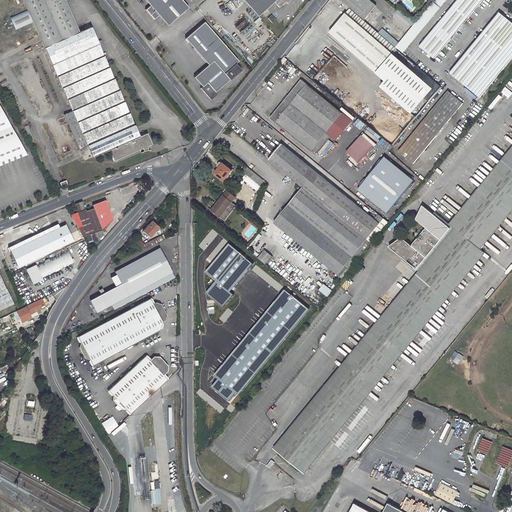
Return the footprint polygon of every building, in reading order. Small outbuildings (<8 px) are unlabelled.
[(23,0),(44,48),(78,33),(63,0),(23,0)] [(189,7),(182,0),(145,0),(151,6),(146,10),(155,20),(159,15),(168,26),(189,7)] [(242,0),(258,17),(274,2),(276,0),(242,0)] [(376,5),(369,0),(340,0),(349,8),(363,20),(369,14),(375,6),(376,5)] [(406,55),(403,52),(445,0),(433,0),(416,22),(412,26),(398,43),(395,47),(397,49),(405,56),(406,55)] [(457,0),(420,46),(435,58),(482,0),(457,0)] [(396,12),(412,26),(416,22),(399,7),(396,11),(396,12)] [(349,8),(345,12),(393,53),(397,49),(395,47),(379,33),(363,20),(349,8)] [(393,53),(345,12),(329,31),(377,72),(393,53)] [(511,58),(511,22),(499,12),(450,73),(480,98),(511,58)] [(268,18),(272,23),(276,19),(272,15),(268,18)] [(204,22),(186,38),(209,65),(213,61),(224,74),(235,64),(238,62),(204,22)] [(108,151),(138,138),(91,28),(78,33),(44,48),(71,111),(64,115),(79,149),(88,146),(93,157),(108,151)] [(379,33),(395,47),(398,43),(382,29),(379,33)] [(393,53),(377,72),(386,80),(381,86),(413,112),(433,88),(393,53)] [(213,61),(209,65),(194,77),(203,87),(207,83),(215,92),(229,80),(224,74),(213,61)] [(235,64),(224,74),(229,80),(241,70),(235,64)] [(351,121),(301,79),(270,117),(314,153),(318,149),(319,150),(331,136),(336,139),(351,121)] [(217,94),(215,92),(207,83),(203,87),(201,88),(211,100),(217,94)] [(464,104),(449,91),(399,152),(414,164),(464,104)] [(0,161),(25,151),(0,108),(0,161)] [(138,138),(108,151),(113,162),(152,145),(147,134),(138,138)] [(361,134),(345,151),(357,162),(373,146),(361,134)] [(444,297),(482,249),(481,248),(511,209),(511,142),(449,222),(437,212),(436,214),(433,212),(423,204),(416,219),(424,225),(412,241),(404,234),(391,244),(420,268),(347,358),(351,362),(278,452),(299,470),(337,423),(360,395),(371,381),(374,383),(429,315),(444,297)] [(375,220),(283,145),(270,160),(304,188),(276,223),(338,274),(380,224),(375,220)] [(414,180),(385,157),(358,190),(388,213),(414,180)] [(232,170),(222,163),(220,162),(217,165),(218,168),(220,169),(216,174),(225,181),(232,170)] [(241,162),(238,166),(263,188),(266,183),(241,162)] [(237,195),(229,189),(220,202),(228,208),(237,195)] [(92,204),(94,208),(102,229),(112,219),(105,199),(92,204)] [(77,212),(82,225),(78,227),(83,236),(86,235),(88,241),(96,238),(97,240),(103,233),(101,229),(102,229),(94,208),(86,210),(83,201),(74,204),(77,212)] [(220,202),(214,210),(222,216),(228,208),(220,202)] [(78,227),(82,225),(77,212),(71,215),(78,227)] [(379,215),(375,220),(380,224),(338,274),(343,278),(389,223),(379,215)] [(150,237),(158,227),(162,231),(164,229),(152,218),(150,220),(152,221),(143,231),(150,237)] [(59,227),(58,224),(9,248),(10,251),(59,227)] [(19,268),(74,241),(65,224),(59,227),(10,251),(19,268)] [(165,239),(163,236),(146,244),(147,247),(165,239)] [(140,250),(146,244),(138,237),(132,243),(140,250)] [(254,264),(230,244),(207,271),(217,280),(207,292),(224,307),(234,294),(230,291),(254,264)] [(36,265),(68,250),(67,248),(35,263),(36,265)] [(89,301),(95,313),(172,272),(159,248),(115,271),(121,283),(89,301)] [(305,474),(485,252),(482,249),(444,297),(429,315),(374,383),(371,381),(360,395),(337,423),(299,470),(305,474)] [(74,263),(68,250),(36,265),(42,278),(74,263)] [(274,257),(265,250),(258,258),(267,265),(274,257)] [(32,283),(42,278),(36,265),(26,270),(32,283)] [(0,310),(14,304),(0,274),(0,310)] [(331,289),(323,282),(318,288),(327,296),(331,289)] [(310,309),(286,289),(215,375),(220,379),(213,387),(230,401),(236,393),(239,395),(310,309)] [(105,321),(77,336),(81,342),(79,347),(85,358),(90,360),(93,365),(121,350),(137,341),(160,329),(162,321),(165,319),(166,314),(160,303),(155,302),(152,303),(149,298),(122,313),(105,321)] [(40,300),(24,307),(28,315),(40,309),(39,306),(42,305),(40,300)] [(24,307),(15,311),(20,321),(29,317),(28,315),(24,307)] [(149,396),(168,378),(164,374),(168,370),(168,364),(159,355),(154,355),(150,359),(146,355),(126,372),(109,389),(113,394),(113,399),(117,403),(122,408),(127,408),(131,413),(149,396)] [(278,452),(351,362),(347,358),(273,448),(278,452)] [(11,371),(10,380),(12,380),(10,390),(18,391),(20,382),(17,382),(19,372),(11,371)] [(3,434),(11,435),(18,395),(14,395),(13,398),(9,398),(3,434)] [(113,417),(101,421),(106,433),(118,428),(113,417)] [(10,443),(35,446),(36,439),(11,436),(10,443)] [(493,443),(484,439),(480,450),(488,454),(493,443)] [(511,460),(511,450),(505,448),(498,462),(509,467),(511,460)] [(267,466),(271,469),(274,464),(275,462),(272,460),(267,466)] [(161,502),(159,479),(155,480),(156,489),(150,489),(152,503),(161,502)] [(370,511),(356,504),(351,511),(405,511),(390,503),(385,511),(370,511)]
